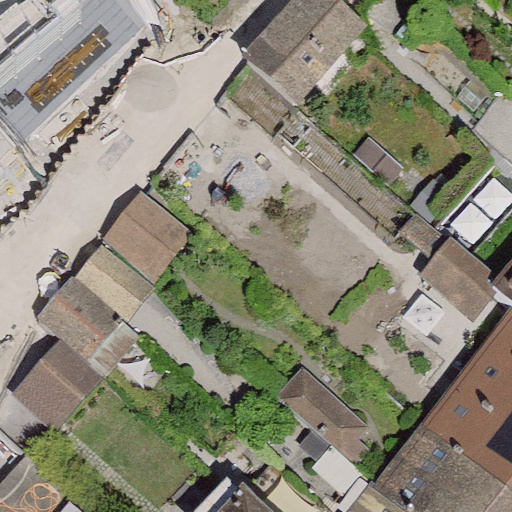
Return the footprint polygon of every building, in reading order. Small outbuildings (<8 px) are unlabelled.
[(0,0),(0,81),(93,0),(0,0)] [(380,58),(332,16),(260,99),(308,141),(380,58)] [(90,360),(199,240),(150,195),(41,316),(90,360)] [(475,322),(506,285),(455,242),(424,279),(475,322)] [(511,322),(511,282),(494,303),(509,319),(511,322)] [(371,487),(401,511),(511,511),(511,322),(509,319),(371,487)] [(62,342),(15,396),(59,434),(106,380),(62,342)] [(357,465),(383,435),(303,368),(277,399),(357,465)] [(401,511),(371,487),(350,511),(239,511),(219,496),(203,511),(401,511)]
